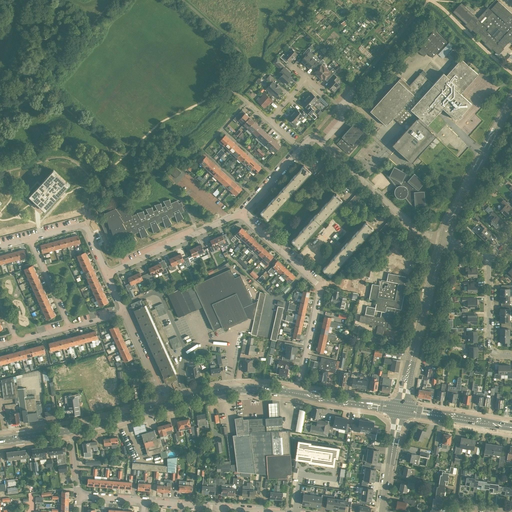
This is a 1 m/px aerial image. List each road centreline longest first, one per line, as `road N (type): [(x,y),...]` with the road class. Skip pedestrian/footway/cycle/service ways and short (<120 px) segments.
road 1 (residential): [(296,393),(318,288),(241,215)]
road 2 (residential): [(441,239),(416,230),(317,139),(307,140)]
road 3 (residential): [(107,273),(241,215)]
road 4 (secondary): [(296,393),(231,390),(166,405)]
road 5 (tertiary): [(400,409),(430,283)]
road 6 (tertiary): [(455,209),(511,100)]
